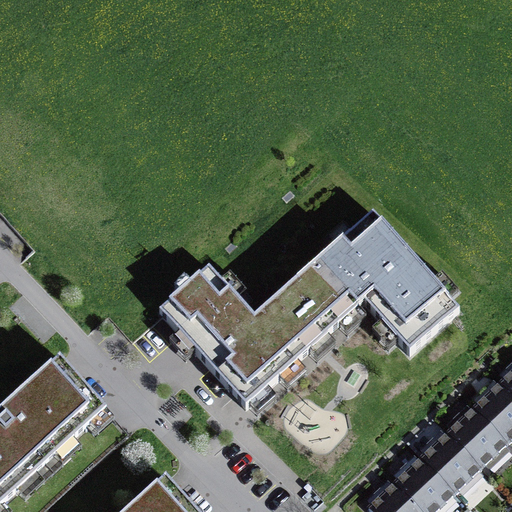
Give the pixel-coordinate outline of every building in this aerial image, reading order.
[(209,270),(159,314),(246,411),(365,306),(410,357),(459,313),(373,215),(254,321),(209,270)] [(0,507),(106,414),(59,362),(0,414),(0,507)] [(511,373),(501,385),(511,396),(511,373)] [(474,409),(508,446),(511,442),(511,396),(501,385),(488,395),(474,409)] [(448,434),(482,471),(508,446),(474,409),(461,422),(448,434)] [(422,459),(456,495),(482,471),(448,434),(435,447),(422,459)] [(395,484),(420,511),(438,511),(456,495),(422,459),(408,472),(395,484)] [(193,511),(165,480),(129,511),(193,511)] [(370,511),(420,511),(395,484),(382,497),(368,510),(370,511)]
